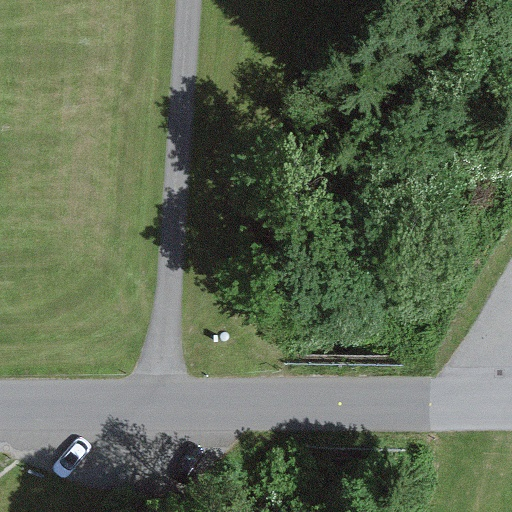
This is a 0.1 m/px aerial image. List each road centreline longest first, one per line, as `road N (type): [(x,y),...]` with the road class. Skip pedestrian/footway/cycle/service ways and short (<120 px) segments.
road 1 (unclassified): [(157,406),(188,0)]
road 2 (tertiary): [(157,406),(511,404)]
road 3 (tertiary): [(0,409),(157,406)]
